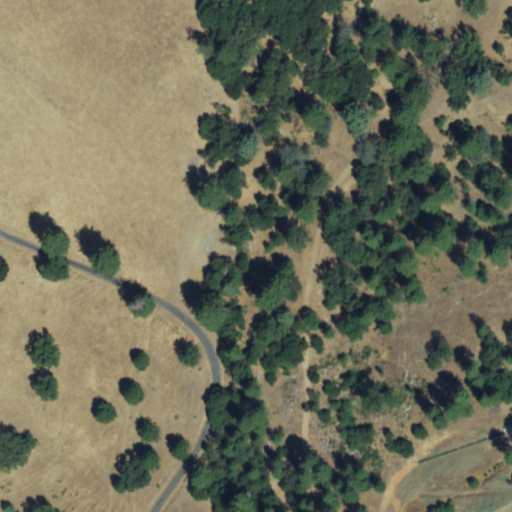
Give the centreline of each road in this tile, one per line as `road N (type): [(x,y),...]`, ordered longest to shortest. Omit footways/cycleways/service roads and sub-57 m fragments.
road 1 (residential): [(151,511),(211,418),(216,374),(202,333),(162,299),(0,237)]
road 2 (residential): [(511,104),(451,107),(408,84),(376,43),(367,0)]
